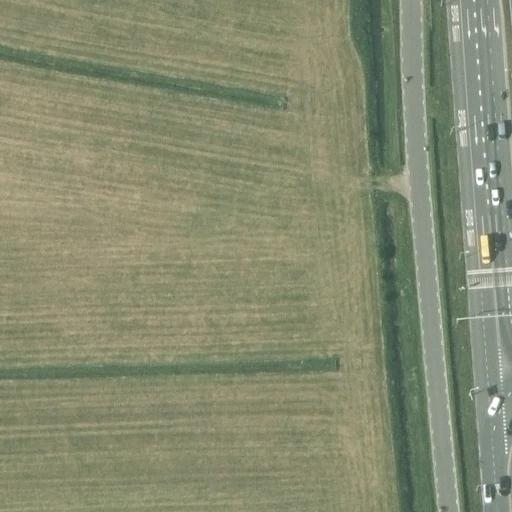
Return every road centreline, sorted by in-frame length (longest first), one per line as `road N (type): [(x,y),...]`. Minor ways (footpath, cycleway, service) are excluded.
road 1 (unclassified): [(449,511),(411,0)]
road 2 (primary): [(474,0),(495,383)]
road 3 (primary): [(495,383),(496,511)]
